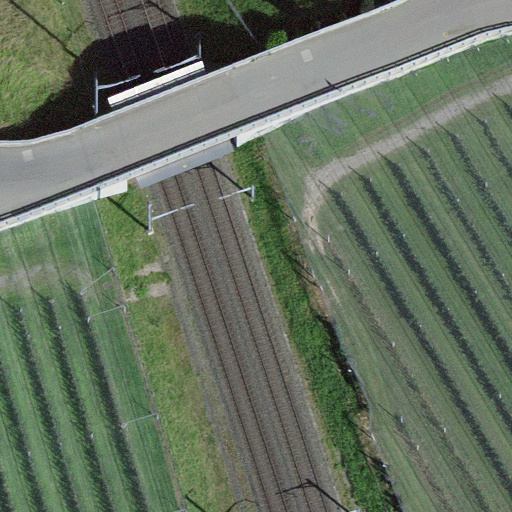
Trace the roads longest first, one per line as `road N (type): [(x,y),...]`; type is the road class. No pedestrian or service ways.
road 1 (residential): [(0,178),(92,156),(475,1)]
road 2 (track): [(315,178),(511,84)]
